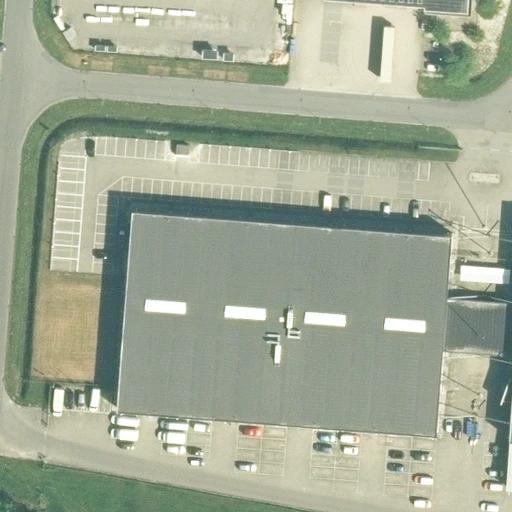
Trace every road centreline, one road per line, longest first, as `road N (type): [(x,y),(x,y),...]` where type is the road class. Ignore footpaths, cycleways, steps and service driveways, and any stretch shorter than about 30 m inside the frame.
road 1 (residential): [(13,79),(511,116)]
road 2 (residential): [(13,79),(0,270)]
